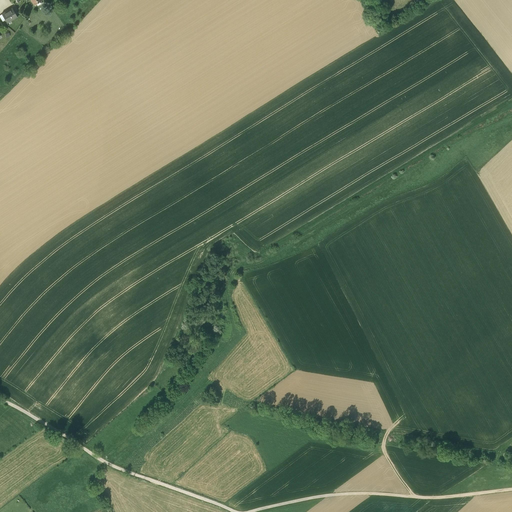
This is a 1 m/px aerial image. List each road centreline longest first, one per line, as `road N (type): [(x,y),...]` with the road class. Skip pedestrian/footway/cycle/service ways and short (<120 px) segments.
road 1 (track): [(240,511),(111,462),(0,398)]
road 2 (track): [(249,511),(334,492),(432,497),(511,488)]
